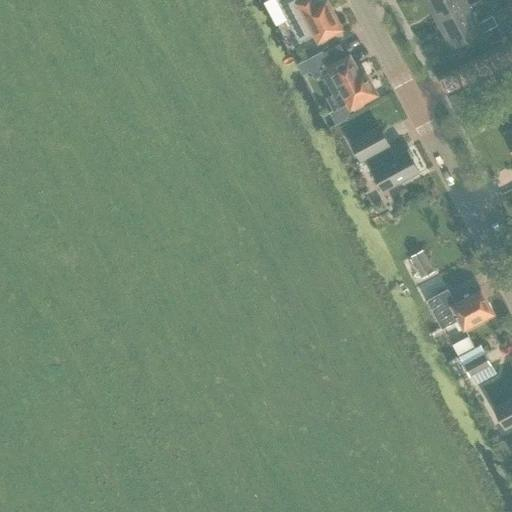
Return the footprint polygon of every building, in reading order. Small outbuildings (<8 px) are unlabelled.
[(315,0),(314,1),(313,0),(277,0),(299,41),(313,34),(318,42),(343,29),(327,0),(315,0)] [(426,0),(438,22),(469,6),(465,0),(426,0)] [(469,6),(438,22),(452,48),(497,25),(492,15),(478,23),(469,6)] [(326,62),(320,51),(296,64),(302,75),(326,62)] [(346,101),(350,109),(377,94),(364,70),(359,73),(349,55),(321,70),(340,105),(346,101)] [(389,145),(379,125),(350,141),(360,161),(366,158),(372,170),(371,170),(382,191),(418,171),(407,151),(395,157),(389,145)] [(381,201),(374,205),(378,212),(385,208),(381,201)] [(434,271),(423,249),(410,256),(422,277),(434,271)] [(493,313),(480,291),(456,305),(447,289),(427,301),(442,327),(459,318),(465,329),(493,313)] [(491,364),(484,353),(463,365),(469,376),(491,364)] [(494,408),(505,427),(511,423),(511,397),(506,401),(494,408)]
